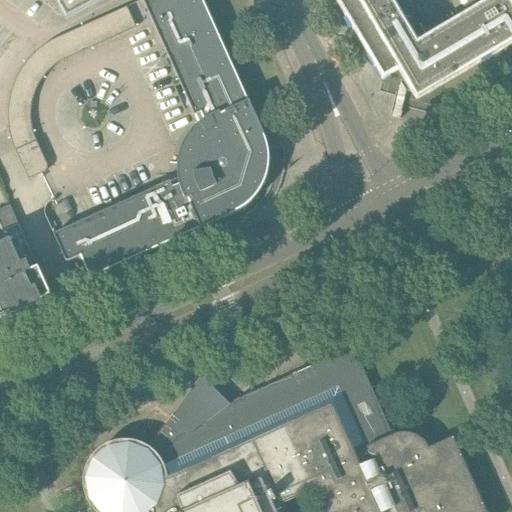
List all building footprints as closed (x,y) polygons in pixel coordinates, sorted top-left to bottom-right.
[(142,0),(152,21),(201,129),(197,132),(194,136),(191,140),(189,144),(187,148),(185,152),(184,157),(183,161),(183,166),(183,171),(183,176),(68,227),(53,234),(65,259),(65,260),(67,261),(68,261),(80,256),(90,278),(235,213),(239,211),(242,209),(246,206),(250,203),(254,199),(257,195),(260,191),(263,186),(265,181),(266,177),(268,173),(269,168),(269,163),(269,159),(269,154),(268,150),(268,146),(266,140),(264,135),(203,0),(176,0),(175,0),(142,0)] [(54,0),(61,12),(66,21),(105,0),(54,0)] [(360,44),(361,47),(362,46),(369,58),(369,59),(370,61),(378,73),(377,73),(379,75),(386,87),(386,88),(387,90),(395,102),(394,102),(396,104),(403,116),(404,119),(405,118),(405,119),(407,117),(423,107),(424,108),(426,106),(442,96),(442,97),(444,95),(461,85),(463,84),(479,74),(482,80),(483,82),(484,82),(486,81),(502,71),(505,70),(504,69),(511,64),(511,0),(434,0),(435,1),(428,5),(428,4),(426,5),(426,6),(419,10),(418,9),(416,10),(417,11),(410,16),(409,15),(407,16),(407,17),(400,21),(400,20),(398,22),(391,27),(391,26),(389,27),(389,28),(382,32),(381,31),(379,33),(370,38),(370,39),(363,43),(363,42),(360,44)] [(28,61),(18,75),(38,85),(42,78),(48,71),(64,59),(137,26),(127,7),(49,43),(38,50),(28,61)] [(13,85),(13,87),(34,93),(34,92),(37,86),(38,85),(18,75),(16,78),(13,85)] [(9,99),(31,103),(32,98),(34,93),(13,87),(11,92),(9,99)] [(8,107),(8,112),(30,112),(30,110),(31,104),(31,103),(9,99),(8,107)] [(8,112),(8,114),(8,121),(8,125),(31,122),(30,116),(30,112),(8,112)] [(31,122),(8,125),(9,128),(10,136),(11,138),(33,131),(32,129),(31,123),(31,122)] [(33,131),(11,138),(12,143),(15,149),(15,150),(37,140),(34,135),(33,131)] [(37,140),(15,150),(29,179),(43,172),(45,171),(47,170),(47,167),(47,165),(47,163),(37,140)] [(0,209),(0,337),(12,332),(14,335),(36,325),(35,322),(56,312),(50,296),(51,296),(38,267),(33,268),(27,254),(31,252),(10,205),(0,209)] [(301,495),(314,490),(324,511),(386,511),(394,509),(395,511),(486,511),(452,437),(430,447),(429,445),(427,441),(423,438),(419,435),(415,433),(411,432),(406,432),(402,432),(397,433),(394,435),(393,435),(392,435),(353,347),(226,405),(225,406),(214,417),(228,445),(253,434),(269,468),(286,461),(301,495)] [(277,511),(275,507),(301,495),(286,461),(269,468),(253,434),(228,445),(214,417),(225,406),(224,404),(209,390),(179,423),(172,417),(149,448),(148,448),(142,445),(136,443),(130,441),(128,441),(118,441),(111,443),(104,447),(97,452),(92,457),(91,459),(86,468),(84,477),(83,479),(85,489),(87,498),(88,501),(93,509),(96,511),(277,511)]
